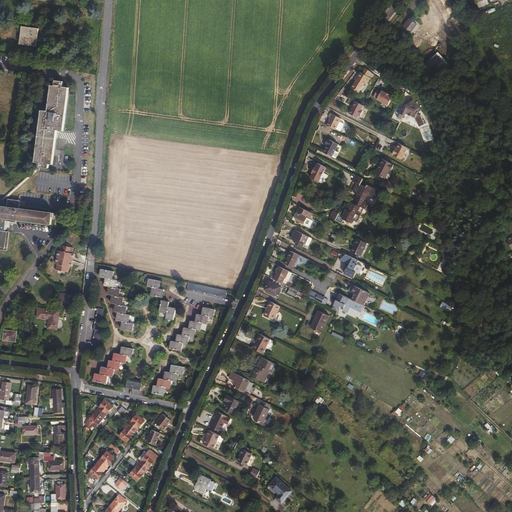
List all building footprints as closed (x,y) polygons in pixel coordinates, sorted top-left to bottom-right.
[(417,23),(410,18),(404,26),(411,31),(417,23)] [(23,27),(20,44),(37,46),(39,34),(39,29),(23,27)] [(438,52),(424,65),(436,78),(450,65),(438,52)] [(371,70),(366,66),(363,71),(362,70),(353,86),(359,90),(367,79),(368,80),(371,76),(368,74),(371,70)] [(52,85),(50,99),(48,111),(42,110),(35,163),(37,163),(41,163),(40,167),(49,168),(49,164),(53,165),(57,130),(64,131),(68,105),(70,87),(64,87),(64,82),(56,81),(55,86),(52,85)] [(382,89),(379,87),(375,95),(379,97),(378,97),(390,103),(394,94),(390,92),(391,92),(387,90),(386,90),(383,88),(382,89)] [(404,107),(398,117),(401,119),(402,117),(404,118),(407,113),(410,114),(411,116),(413,116),(416,117),(422,125),(427,121),(422,113),(418,112),(419,110),(417,109),(418,108),(420,106),(419,104),(415,100),(413,98),(405,106),(405,107),(404,107)] [(363,106),(355,102),(349,114),(357,118),(359,115),(360,115),(362,111),(361,110),(363,106)] [(343,118),(332,112),(330,116),(331,116),(327,124),(337,129),(343,118)] [(329,143),(324,151),(333,156),(339,143),(331,139),(331,140),(329,139),(327,142),(329,143)] [(403,158),(409,147),(401,143),(399,147),(397,146),(394,153),(403,158)] [(377,172),(386,177),(391,168),(392,169),(395,164),(384,158),(377,172)] [(41,163),(37,163),(37,168),(0,200),(0,203),(0,206),(3,207),(3,202),(40,170),(40,167),(41,163)] [(325,168),(317,163),(315,167),(314,166),(311,173),(312,174),(310,177),(318,182),(325,168)] [(365,208),(366,208),(369,203),(364,201),(368,193),(376,197),(379,190),(367,183),(365,186),(361,183),(364,178),(357,174),(353,181),(358,183),(354,191),(359,194),(354,202),(365,208)] [(3,207),(0,206),(0,250),(7,251),(9,233),(4,232),(6,230),(7,226),(5,223),(7,223),(7,219),(52,225),(53,217),(54,217),(55,213),(49,213),(49,209),(20,206),(21,201),(8,199),(7,207),(3,207)] [(354,202),(351,201),(350,203),(347,202),(344,207),(347,209),(344,214),(335,210),(332,217),(343,222),(345,219),(352,222),(354,219),(358,221),(365,208),(354,202)] [(314,213),(301,206),(299,211),(300,212),(297,219),(305,223),(309,216),(312,217),(314,213)] [(310,236),(297,230),(292,239),(298,241),(297,244),(303,248),(305,243),(306,244),(310,236)] [(511,237),(511,238),(501,242),(503,245),(509,242),(509,240),(511,239),(511,241),(510,242),(511,244),(511,237)] [(368,243),(358,238),(352,251),(361,256),(368,243)] [(503,245),(501,242),(493,246),(498,257),(504,254),(501,246),(503,245)] [(509,242),(503,245),(506,253),(511,250),(511,248),(511,245),(509,242)] [(56,258),(72,260),(72,257),(71,256),(71,253),(72,248),(60,246),(59,252),(57,251),(56,258)] [(286,263),(295,268),(301,255),(292,251),(286,263)] [(358,264),(359,260),(344,253),(341,260),(350,264),(348,268),(345,273),(355,278),(357,273),(359,274),(363,266),(358,264)] [(69,264),(71,264),(72,260),(56,258),(55,265),(57,265),(56,271),(68,272),(69,267),(69,264)] [(283,284),(290,271),(281,267),(277,275),(275,273),(272,278),(283,284)] [(133,331),(134,323),(130,322),(131,315),(126,314),(127,306),(123,305),(124,298),(120,297),(121,289),(116,288),(118,280),(113,279),(114,271),(102,269),(101,276),(107,278),(106,285),(110,286),(109,294),(113,295),(112,303),(117,304),(115,311),(119,312),(117,320),(123,321),(122,329),(133,331)] [(272,278),(271,278),(265,289),(277,295),(283,284),(272,278)] [(153,287),(151,295),(163,297),(165,290),(159,289),(161,281),(150,279),(148,286),(153,287)] [(229,290),(189,282),(187,289),(227,297),(229,290)] [(361,303),(365,305),(372,293),(353,283),(350,290),(356,293),(358,294),(356,296),(355,295),(353,299),(361,303)] [(298,293),(290,289),(288,294),(297,299),(298,296),(296,295),(298,293)] [(351,306),(358,309),(361,303),(353,299),(341,293),(340,295),(339,297),(335,305),(341,308),(342,306),(345,307),(344,310),(349,312),(351,306)] [(60,303),(73,305),(74,296),(62,294),(60,303)] [(326,298),(319,294),(316,300),(323,304),(326,298)] [(177,309),(169,307),(170,302),(163,301),(160,312),(168,313),(167,318),(174,320),(177,309)] [(281,307),(272,302),(268,310),(267,309),(264,315),(275,320),(281,307)] [(443,302),(440,307),(450,312),(453,307),(443,302)] [(214,317),(215,310),(204,307),(203,315),(198,314),(196,321),(191,321),(190,328),(185,327),(183,335),(178,334),(177,342),(172,341),(171,349),(181,351),(183,343),(188,344),(190,336),(195,337),(196,330),(201,331),(203,323),(207,324),(209,316),(214,317)] [(59,311),(39,308),(37,317),(49,319),(48,328),(57,329),(59,311)] [(96,330),(92,351),(99,352),(103,331),(101,331),(106,309),(98,308),(94,329),(96,330)] [(317,329),(321,331),(322,332),(330,315),(319,310),(314,320),(316,320),(312,327),(317,329)] [(4,330),(3,340),(15,342),(17,332),(4,330)] [(262,353),(269,338),(260,333),(255,341),(257,342),(253,348),(262,353)] [(95,381),(107,384),(109,376),(114,377),(115,369),(121,370),(122,363),(127,363),(129,356),(133,357),(135,349),(123,347),(122,354),(115,353),(114,361),(110,360),(108,368),(102,366),(101,374),(96,373),(95,381)] [(279,372),(281,367),(266,359),(264,364),(265,365),(261,371),(256,368),(252,376),(266,383),(270,376),(272,377),(275,370),(279,372)] [(155,386),(153,393),(164,395),(166,388),(171,389),(173,381),(177,382),(179,374),(184,375),(185,368),(173,365),(171,373),(167,372),(165,380),(160,379),(158,386),(155,386)] [(228,380),(226,383),(235,387),(246,393),(252,381),(247,379),(233,371),(228,380)] [(127,387),(141,390),(143,383),(128,380),(127,387)] [(0,399),(7,400),(9,400),(11,383),(3,382),(1,395),(0,395),(0,399)] [(27,403),(35,404),(37,386),(29,385),(27,403)] [(62,389),(54,389),(54,398),(52,398),(52,403),(54,403),(54,407),(55,407),(55,412),(62,412),(62,407),(65,407),(65,403),(62,403),(62,389)] [(13,404),(20,405),(22,394),(15,394),(14,400),(13,400),(13,401),(13,404)] [(229,402),(225,410),(233,414),(240,401),(227,395),(225,400),(229,402)] [(105,400),(99,407),(107,414),(113,406),(105,400)] [(270,409),(272,405),(263,401),(262,405),(261,405),(254,418),(264,423),(270,410),(270,409)] [(118,411),(124,416),(128,411),(122,406),(119,410),(118,411)] [(107,414),(99,407),(94,414),(102,420),(107,414)] [(216,420),(215,419),(211,427),(220,432),(225,422),(228,424),(231,419),(227,417),(227,416),(220,413),(216,420)] [(102,420),(94,414),(86,424),(90,428),(93,425),(96,428),(102,420)] [(131,422),(139,428),(145,421),(137,414),(131,422)] [(163,414),(156,423),(164,430),(171,420),(163,414)] [(126,429),(133,435),(139,428),(131,422),(126,429)] [(38,426),(24,427),(24,435),(39,434),(38,426)] [(66,429),(66,426),(55,426),(56,443),(64,443),(64,430),(66,429)] [(127,442),(133,435),(126,429),(120,436),(127,442)] [(159,437),(161,434),(152,430),(147,442),(156,446),(159,437)] [(220,435),(208,430),(206,435),(207,435),(206,439),(203,443),(214,448),(220,435)] [(118,453),(121,449),(112,442),(110,446),(118,453)] [(16,452),(0,450),(0,459),(15,461),(16,452)] [(253,454),(243,450),(241,454),(242,454),(239,461),(247,465),(253,454)] [(108,452),(102,459),(109,465),(115,457),(108,452)] [(148,454),(142,461),(150,468),(156,460),(148,454)] [(31,462),(32,477),(40,477),(40,460),(38,460),(38,457),(29,458),(29,462),(31,462)] [(55,457),(44,457),(45,458),(45,461),(49,461),(50,469),(65,469),(64,461),(55,461),(55,457)] [(96,466),(104,472),(109,465),(102,459),(96,466)] [(150,468),(142,461),(137,468),(145,474),(150,468)] [(98,479),(104,472),(96,466),(88,476),(93,480),(95,477),(98,479)] [(139,482),(145,474),(137,468),(131,476),(139,482)] [(254,468),(250,475),(258,479),(260,472),(254,468)] [(8,472),(0,471),(0,474),(0,485),(6,486),(8,472)] [(212,479),(203,474),(196,487),(206,492),(212,479)] [(40,477),(32,477),(32,493),(40,493),(40,477)] [(282,503),(288,495),(292,492),(277,478),(270,486),(280,495),(277,498),(282,503)] [(117,485),(124,491),(128,486),(120,480),(117,485)] [(53,503),(58,502),(58,499),(66,499),(66,484),(63,484),(58,484),(57,484),(57,494),(53,494),(53,503)] [(435,497),(432,493),(427,499),(430,502),(435,497)] [(120,495),(111,506),(118,511),(119,511),(128,501),(120,495)]
